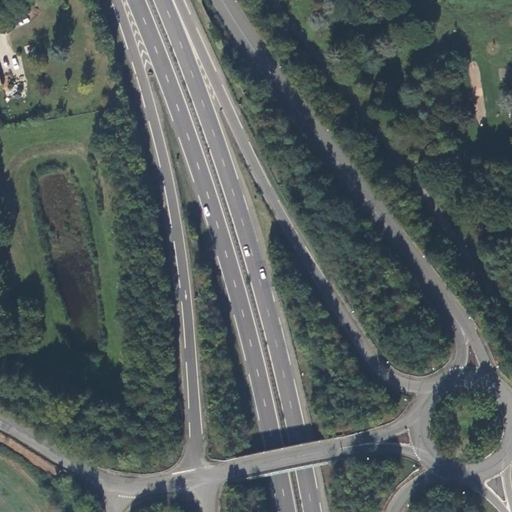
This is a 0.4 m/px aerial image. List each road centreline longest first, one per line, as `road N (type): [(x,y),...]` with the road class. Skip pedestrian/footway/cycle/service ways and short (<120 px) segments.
road 1 (trunk): [(134,0),(218,228),(289,511)]
road 2 (trunk): [(313,511),(243,225),(162,0)]
road 3 (trunk): [(115,0),(174,210),(196,478)]
road 4 (trunk): [(431,388),(385,374),(322,283),(269,195),(178,0)]
road 5 (tertiary): [(458,323),(221,0)]
road 6 (unclassified): [(350,447),(196,478)]
road 7 (unclassified): [(119,485),(0,420)]
